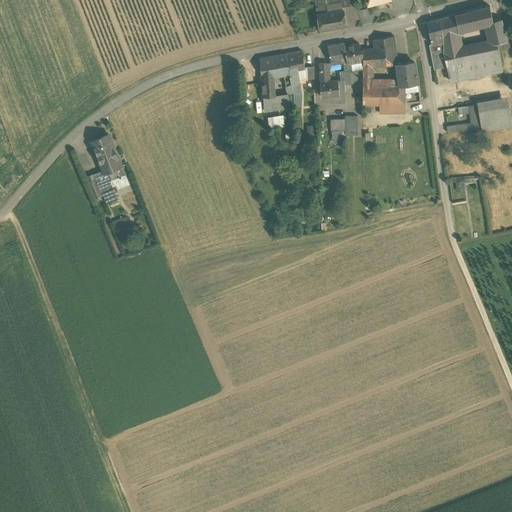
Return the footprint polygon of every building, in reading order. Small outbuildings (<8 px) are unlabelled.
[(348,0),(315,0),(317,14),(343,10),(342,7),(350,6),(348,0)] [(489,7),(456,15),(459,31),(487,24),(493,22),(493,21),(489,7)] [(343,10),(317,14),(320,30),(346,26),(343,10)] [(456,15),(439,19),(443,35),(457,31),(459,31),(456,15)] [(439,19),(428,22),(432,44),(444,42),(444,36),(443,37),(443,35),(439,19)] [(500,19),(493,21),(493,22),(487,24),(492,44),(492,45),(497,44),(506,42),(500,19)] [(457,31),(443,35),(443,37),(444,36),(444,42),(444,45),(459,42),(457,31)] [(394,37),(374,40),(374,49),(375,56),(383,55),(384,64),(397,63),(394,37)] [(444,42),(432,44),(433,51),(430,52),(434,69),(447,67),(447,66),(444,52),(444,45),(444,42)] [(476,47),(461,50),(459,42),(444,45),(444,52),(447,66),(447,67),(450,81),(481,75),(476,47)] [(344,43),(328,47),(331,63),(345,61),(347,61),(344,46),(344,43)] [(359,43),(344,46),(347,61),(347,63),(351,63),(363,60),(363,50),(363,49),(360,50),(359,43)] [(492,45),(492,44),(476,47),(481,75),(501,71),(497,44),(492,45)] [(374,49),(363,50),(363,60),(363,68),(372,67),(384,66),(384,64),(383,55),(375,56),(374,49)] [(302,50),(286,53),(289,71),(297,69),(305,68),(302,50)] [(286,53),(260,59),(262,76),(269,74),(270,77),(272,77),(286,74),(286,73),(285,72),(289,71),(286,53)] [(414,63),(397,65),(399,86),(404,85),(417,83),(414,63)] [(372,67),(363,68),(363,86),(371,86),(372,67)] [(297,69),(289,71),(289,73),(293,92),(301,91),(297,69)] [(269,74),(262,76),(264,98),(275,96),(274,82),(272,82),(272,77),(270,77),(269,74)] [(328,82),(321,83),(321,96),(345,94),(345,85),(344,81),(340,81),(328,82)] [(417,83),(404,85),(404,86),(405,94),(419,92),(417,83)] [(371,86),(363,86),(362,104),(385,104),(405,105),(405,94),(404,86),(371,86)] [(275,96),(264,98),(265,112),(289,107),(287,94),(275,96)] [(507,97),(477,101),(477,105),(482,131),(511,126),(507,97)] [(405,105),(385,104),(385,113),(405,113),(405,105)] [(477,105),(469,106),(470,113),(472,123),(473,130),(473,133),(482,131),(477,105)] [(469,106),(458,107),(459,115),(470,113),(469,106)] [(284,114),(268,116),(270,128),(285,126),(284,114)] [(357,116),(345,116),(345,119),(345,131),(345,135),(357,135),(357,116)] [(345,119),(330,119),(330,131),(345,131),(345,119)] [(472,123),(447,126),(448,133),(460,131),(460,132),(473,130),(472,123)] [(108,135),(91,142),(100,164),(117,157),(108,135)] [(117,157),(100,164),(103,171),(104,174),(121,167),(117,157)] [(103,171),(94,174),(99,186),(110,182),(125,176),(121,167),(104,174),(103,171)] [(94,174),(93,173),(86,176),(89,182),(95,199),(103,196),(99,186),(94,174)] [(125,176),(110,182),(112,187),(117,185),(119,188),(128,184),(125,176)] [(110,182),(99,186),(103,196),(103,197),(114,192),(112,187),(110,182)] [(114,192),(103,197),(105,203),(117,198),(114,192)] [(115,222),(121,239),(135,234),(129,217),(115,222)]
